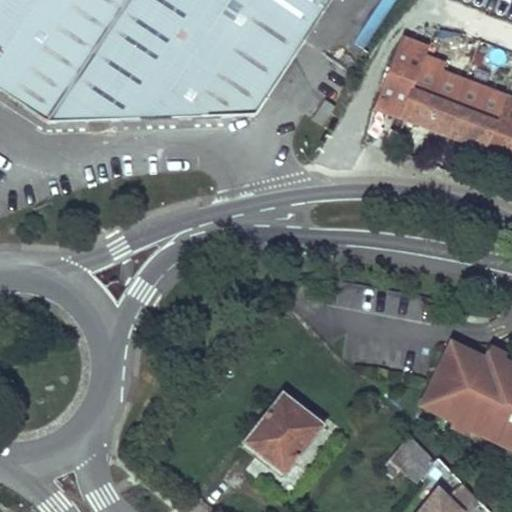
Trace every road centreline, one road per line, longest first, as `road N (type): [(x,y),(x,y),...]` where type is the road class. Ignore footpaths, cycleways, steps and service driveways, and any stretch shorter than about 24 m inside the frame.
road 1 (tertiary): [(511,219),(437,190),(337,187),(200,216),(41,274)]
road 2 (tertiary): [(108,356),(120,316),(145,281),(178,247),(213,236),(331,233),(511,267)]
